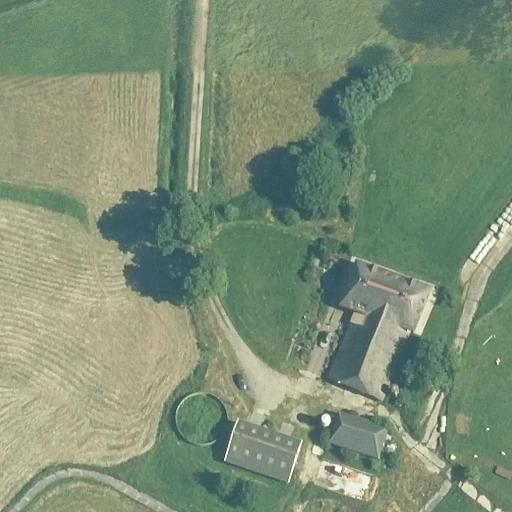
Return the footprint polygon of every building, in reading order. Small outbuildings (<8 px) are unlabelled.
[(339,308),(356,314),(406,334),(407,331),(412,333),(429,292),(355,266),(339,308)] [(406,334),(356,314),(328,379),(379,401),(406,334)] [(202,394),(200,394),(192,396),(185,399),(180,405),(176,411),(175,419),(175,427),(179,434),(184,440),(191,444),(198,446),(201,446),(209,445),(216,441),(222,436),(225,429),(227,421),(225,413),(222,406),(217,400),(210,396),(202,394)] [(337,414),(327,446),(377,462),(387,431),(337,414)] [(287,484),(300,445),(237,424),(224,463),(287,484)]
